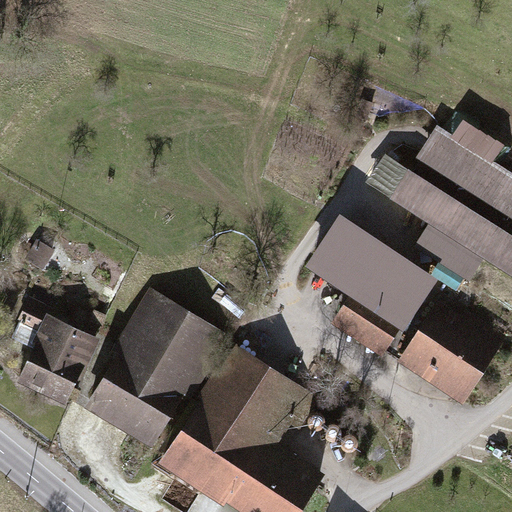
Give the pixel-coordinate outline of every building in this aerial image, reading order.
[(511,170),(438,124),(417,156),(511,216),(511,170)] [(511,234),(408,169),(390,197),(429,221),(413,245),(469,280),(483,259),(511,277),(511,234)] [(436,277),(337,213),(303,266),(348,295),(329,323),(384,358),(436,277)] [(69,253),(38,237),(27,258),(58,274),(69,253)] [(219,370),(235,345),(154,293),(87,399),(151,439),(195,371),(203,376),(210,364),(219,370)] [(99,333),(29,301),(15,330),(37,340),(21,374),(70,396),(99,333)] [(439,306),(401,363),(458,400),(503,333),(471,311),(464,322),(439,306)] [(163,453),(250,511),(296,511),(318,480),(269,448),(290,417),(296,421),(312,397),(235,345),(219,370),(163,453)]
